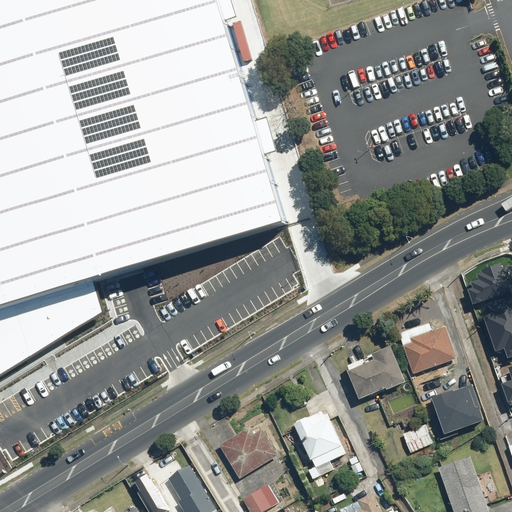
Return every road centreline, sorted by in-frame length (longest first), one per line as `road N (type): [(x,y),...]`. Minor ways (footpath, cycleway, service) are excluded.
road 1 (secondary): [(174,411),(435,251),(511,219)]
road 2 (secondary): [(11,511),(174,411)]
